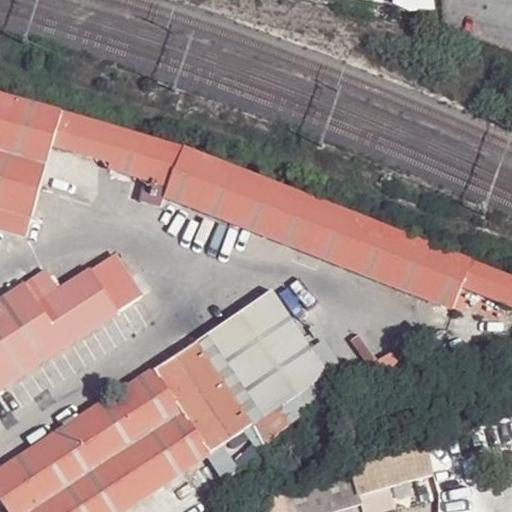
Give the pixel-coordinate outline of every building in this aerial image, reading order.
[(390,0),(387,13),(435,25),(432,0),(390,0)] [(55,145),(64,114),(0,95),(0,213),(31,222),(55,145)] [(468,292),(478,266),(188,152),(155,138),(64,114),(55,145),(114,165),(113,171),(154,184),(148,207),(167,213),(171,200),(459,314),(460,310),(464,305),(468,292)] [(511,280),(478,266),(468,292),(511,309),(511,280)] [(0,390),(121,315),(96,273),(64,292),(50,274),(0,306),(0,390)] [(278,415),(333,380),(279,294),(214,336),(268,422),(278,415)] [(200,346),(158,372),(214,455),(254,428),(200,346)] [(398,367),(397,365),(386,347),(362,361),(374,381),(398,367)] [(423,349),(397,365),(398,367),(405,378),(431,362),(423,349)] [(350,369),(333,380),(278,415),(288,429),(359,384),(350,369)] [(123,511),(214,455),(158,372),(0,470),(0,499),(8,511),(123,511)] [(288,429),(278,415),(268,422),(253,431),(263,445),(288,429)] [(279,502),(282,511),(350,511),(361,509),(358,498),(423,477),(421,470),(414,472),(408,452),(350,471),(353,479),(279,502)]
